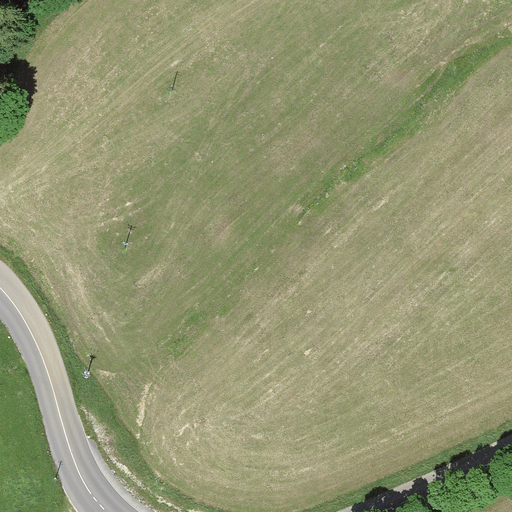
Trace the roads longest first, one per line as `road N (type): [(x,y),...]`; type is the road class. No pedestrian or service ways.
road 1 (track): [(0,207),(260,0)]
road 2 (tertiary): [(107,511),(78,474),(31,332),(0,290)]
road 3 (tertiary): [(511,452),(376,511)]
